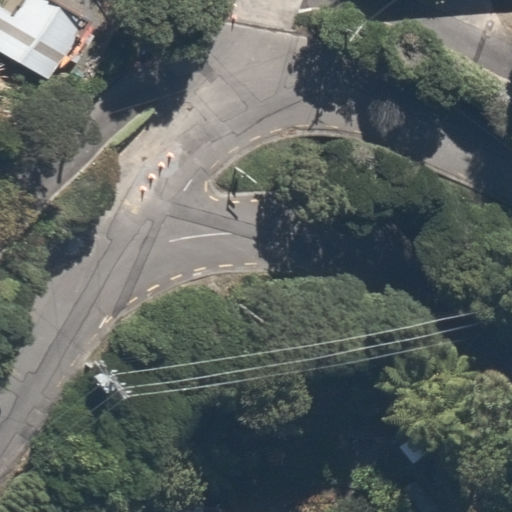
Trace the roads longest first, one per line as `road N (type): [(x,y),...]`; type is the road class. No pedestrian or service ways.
road 1 (residential): [(139,225),(207,139),(276,87),(348,88),(511,162)]
road 2 (residential): [(139,225),(281,234),(362,258),(511,371)]
road 3 (residential): [(0,407),(65,305),(139,225)]
